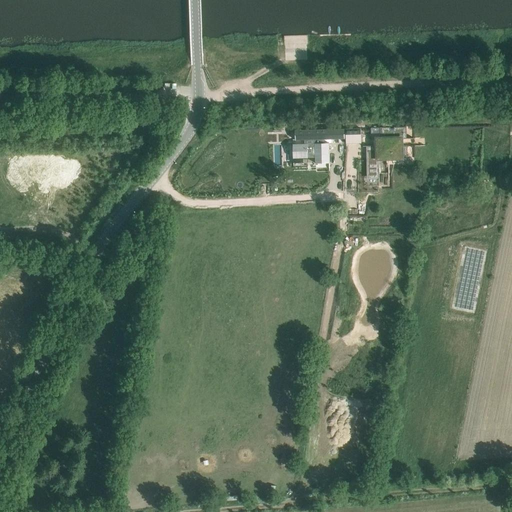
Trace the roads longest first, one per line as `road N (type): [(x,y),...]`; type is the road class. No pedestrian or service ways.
road 1 (tertiary): [(0,478),(93,255),(193,124),(194,0)]
road 2 (track): [(511,484),(195,511)]
road 3 (track): [(0,93),(199,91)]
